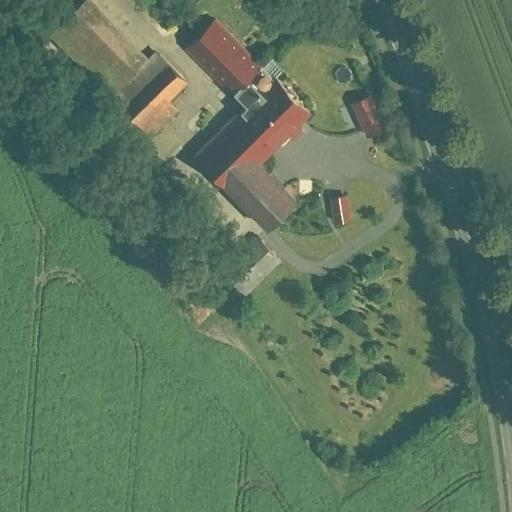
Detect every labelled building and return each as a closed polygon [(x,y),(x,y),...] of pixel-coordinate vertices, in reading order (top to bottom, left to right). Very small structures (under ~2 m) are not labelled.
[(148,53),(92,0),(84,0),(54,32),(113,89),(148,53)] [(268,222),(295,195),(259,158),(309,110),(215,13),(183,44),(239,102),(194,145),(268,222)] [(188,79),(171,62),(146,86),(125,107),(150,134),(170,115),(178,107),(169,98),(188,79)] [(351,102),(366,136),(386,127),(371,93),(351,102)] [(329,195),(332,220),(350,218),(347,193),(329,195)] [(258,236),(224,268),(247,292),(281,260),(258,236)]
